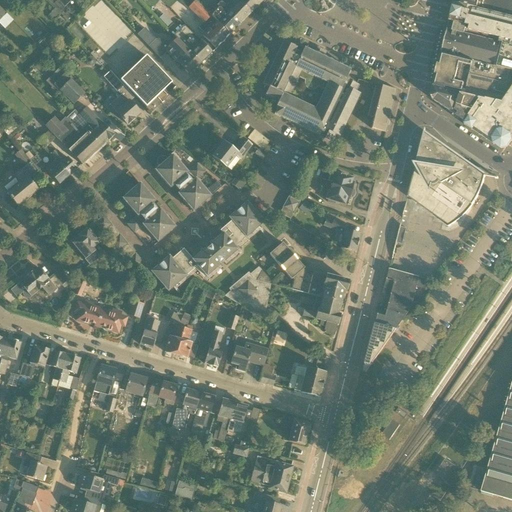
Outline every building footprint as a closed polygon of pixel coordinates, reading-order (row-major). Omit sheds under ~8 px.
[(209,14),(196,1),(195,1),(194,0),(178,0),(188,10),(190,8),(190,9),(191,9),(205,23),(199,29),(205,35),(203,38),(215,50),(230,35),(213,19),(209,14)] [(237,0),(234,4),(229,0),(223,0),(221,3),(241,23),(251,12),(239,0),(238,0),(237,0)] [(262,0),(238,0),(239,0),(251,12),(263,1),(262,0)] [(511,0),(460,0),(459,4),(511,17),(511,0)] [(58,1),(53,6),(60,13),(65,8),(58,1)] [(241,23),(221,3),(209,14),(213,19),(230,35),(241,23)] [(511,17),(459,4),(456,3),(452,22),(454,23),(464,25),(465,22),(475,24),(473,32),(503,40),(496,68),(511,71),(511,90),(503,104),(482,99),(466,123),(500,146),(506,145),(511,136),(511,17)] [(55,9),(48,15),(54,22),(61,15),(55,9)] [(6,14),(0,19),(0,24),(5,29),(13,21),(6,14)] [(402,21),(392,20),(390,29),(415,33),(417,18),(403,16),(402,21)] [(167,18),(163,23),(167,27),(172,23),(167,18)] [(473,32),(475,24),(465,22),(464,25),(454,23),(452,31),(447,30),(441,53),(445,54),(436,87),(460,93),(482,99),(503,104),(511,71),(496,68),(503,40),(473,32)] [(199,43),(194,38),(192,36),(193,35),(184,26),(173,36),(177,40),(201,64),(201,63),(211,54),(201,42),(199,43)] [(148,47),(155,40),(144,28),(137,35),(148,47)] [(179,64),(189,75),(201,64),(177,40),(172,44),(169,47),(166,44),(160,49),(165,54),(168,51),(179,63),(179,64)] [(325,54),(320,51),(318,55),(304,48),(301,54),(295,51),(296,48),(283,42),(262,85),(269,88),(265,96),(272,99),(270,102),(277,105),(276,107),(277,108),(274,115),(319,137),(319,138),(323,140),(324,139),(332,142),(335,136),(340,138),(360,95),(355,93),(359,86),(351,82),(352,81),(347,79),(346,80),(350,70),(324,57),(325,54)] [(50,49),(46,53),(50,58),(54,55),(50,49)] [(89,57),(86,60),(86,64),(89,67),(93,67),(95,64),(95,60),(93,58),(93,57),(89,57)] [(175,87),(146,57),(121,81),(146,107),(162,92),(166,96),(175,87)] [(110,72),(103,78),(117,93),(117,92),(121,96),(122,97),(113,105),(113,106),(118,111),(116,112),(115,113),(124,122),(127,125),(135,118),(134,117),(139,112),(129,102),(130,101),(134,98),(124,87),(110,72)] [(74,105),(85,94),(65,74),(54,84),(74,105)] [(389,120),(396,92),(396,90),(382,86),(381,89),(375,87),(367,117),(374,118),(371,129),(386,133),(388,123),(389,120)] [(454,115),(460,93),(436,87),(433,86),(433,87),(431,95),(431,96),(432,100),(432,101),(451,113),(453,114),(454,115)] [(466,123),(482,99),(460,93),(454,115),(466,123)] [(87,109),(77,118),(103,145),(114,135),(102,123),(102,124),(87,109)] [(45,126),(82,165),(103,145),(77,118),(72,113),(70,114),(60,123),(55,118),(45,126)] [(427,132),(438,139),(440,135),(429,128),(427,132)] [(260,148),(263,151),(270,142),(264,137),(254,130),(248,137),(247,139),(260,148)] [(43,137),(37,143),(44,150),(55,160),(69,176),(77,169),(68,158),(67,158),(64,161),(63,159),(63,158),(56,150),(55,150),(43,137)] [(240,160),(252,145),(242,137),(233,149),(223,143),(212,157),(211,157),(226,169),(235,157),(240,160)] [(485,176),(443,147),(422,141),(408,197),(448,226),(455,222),(462,217),(467,212),(474,203),(479,195),(482,185),(485,176)] [(38,191),(28,179),(38,172),(29,161),(30,161),(21,150),(15,156),(25,168),(11,175),(15,179),(4,188),(9,193),(8,194),(18,206),(28,200),(31,197),(31,196),(37,191),(38,191)] [(265,156),(258,150),(254,154),(262,161),(265,156)] [(327,158),(317,154),(315,160),(325,164),(327,158)] [(36,156),(30,161),(29,161),(38,172),(44,166),(36,156)] [(172,156),(155,171),(170,189),(176,184),(177,186),(175,187),(179,191),(180,189),(182,191),(178,195),(183,201),(185,199),(190,204),(188,206),(193,212),(211,197),(196,180),(204,173),(197,165),(187,173),(172,156)] [(55,160),(45,169),(59,185),(69,176),(55,160)] [(347,206),(350,197),(351,197),(352,197),(353,196),(354,195),(354,194),(354,192),(353,191),(352,190),(352,188),(351,187),(349,187),(352,180),(323,171),(324,167),(315,164),(310,177),(320,180),(332,183),(326,199),(328,200),(327,202),(334,204),(335,202),(347,206)] [(248,180),(240,174),(233,183),(241,189),(248,180)] [(217,183),(209,190),(212,194),(220,187),(217,183)] [(142,226),(157,243),(175,228),(170,222),(167,224),(163,218),(165,216),(160,210),(155,214),(154,212),(156,210),(153,207),(151,209),(149,207),(155,202),(140,184),(122,199),(137,216),(127,225),(134,233),(142,226)] [(289,197),(299,203),(302,198),(292,192),(289,197)] [(285,203),(296,209),(299,203),(289,197),(288,197),(285,203)] [(313,207),(305,201),(299,209),(306,215),(313,207)] [(235,247),(263,223),(264,223),(248,203),(238,211),(229,218),(231,221),(220,231),(223,234),(211,244),(214,248),(212,249),(211,247),(207,250),(209,252),(207,254),(204,250),(192,260),(183,250),(172,260),(169,257),(151,272),(168,292),(197,267),(206,277),(218,267),(217,266),(224,259),(225,261),(237,250),(235,247)] [(296,209),(285,203),(282,208),(283,208),(293,214),(296,209)] [(293,214),(283,208),(280,214),(290,220),(293,214)] [(98,228),(108,220),(104,215),(94,223),(98,228)] [(102,233),(112,225),(108,220),(98,228),(102,233)] [(360,235),(360,234),(345,231),(346,226),(334,220),(332,223),(326,220),(323,226),(344,233),(340,249),(355,253),(355,252),(359,237),(360,235)] [(105,237),(106,238),(116,230),(112,225),(102,233),(105,237)] [(99,243),(87,229),(86,230),(83,229),(80,231),(80,234),(71,242),(90,265),(99,257),(93,249),(99,243)] [(106,238),(110,243),(119,235),(116,230),(106,238)] [(110,243),(114,247),(124,239),(120,235),(119,235),(110,243)] [(114,247),(118,252),(127,245),(128,244),(124,239),(114,247)] [(282,244),(269,255),(277,263),(291,251),(288,247),(286,248),(282,244)] [(118,252),(122,257),(131,249),(127,245),(118,252)] [(122,257),(126,262),(135,254),(131,249),(122,257)] [(291,251),(277,263),(284,271),(298,259),(291,251)] [(126,262),(130,267),(140,259),(136,254),(135,254),(126,262)] [(130,267),(134,271),(144,263),(140,259),(130,267)] [(303,269),(304,269),(300,264),(301,262),(298,259),(284,271),(291,280),(292,279),(294,281),(302,283),(305,272),(303,269)] [(231,291),(224,296),(264,320),(270,285),(264,283),(256,281),(262,271),(258,267),(249,275),(252,278),(234,294),(231,291)] [(26,299),(29,299),(42,288),(48,296),(61,286),(64,289),(70,284),(68,281),(59,270),(47,280),(39,269),(34,273),(33,272),(32,273),(30,272),(27,275),(26,277),(25,279),(19,283),(24,289),(22,291),(23,292),(23,295),(26,299)] [(411,309),(417,286),(425,289),(430,281),(430,280),(389,269),(383,293),(386,295),(385,301),(386,302),(389,303),(387,311),(406,316),(411,309)] [(264,283),(267,277),(262,271),(256,281),(264,283)] [(291,290),(316,296),(317,296),(341,302),(344,291),(345,291),(348,281),(338,279),(336,276),(333,277),(313,272),(309,285),(302,283),(294,281),(291,290)] [(81,297),(88,282),(86,281),(82,279),(81,279),(80,279),(74,294),(81,297)] [(317,296),(316,296),(313,309),(304,307),(302,315),(315,319),(320,321),(319,326),(325,327),(324,333),(334,335),(336,325),(340,315),(338,315),(341,302),(317,296)] [(132,301),(128,315),(139,319),(144,305),(132,301)] [(77,303),(74,312),(78,313),(76,321),(81,322),(89,325),(90,323),(93,324),(95,325),(94,327),(95,327),(97,327),(102,311),(92,308),(93,305),(93,304),(85,302),(84,305),(81,304),(77,303)] [(102,311),(97,327),(100,328),(100,327),(105,328),(105,330),(118,334),(120,327),(120,326),(124,327),(127,318),(120,316),(121,313),(113,310),(112,314),(102,311)] [(366,373),(406,316),(387,311),(386,316),(378,314),(363,372),(366,373)] [(165,321),(171,324),(176,315),(170,312),(165,321)] [(183,316),(182,319),(189,322),(190,319),(191,317),(187,315),(184,314),(183,316)] [(235,331),(239,318),(231,316),(227,329),(235,331)] [(146,331),(144,330),(140,345),(152,349),(156,333),(155,333),(158,322),(150,319),(146,331)] [(168,340),(165,353),(169,354),(176,356),(184,329),(178,326),(176,326),(176,327),(173,338),(169,337),(168,340)] [(184,329),(176,356),(187,359),(188,356),(191,345),(192,344),(194,345),(197,334),(191,333),(191,331),(184,329)] [(204,364),(217,368),(222,353),(217,351),(222,334),(214,331),(204,364)] [(0,362),(0,374),(4,376),(9,358),(15,360),(20,344),(18,344),(18,341),(14,340),(12,342),(6,340),(0,362)] [(235,347),(230,364),(238,366),(237,371),(245,373),(248,362),(263,367),(268,350),(245,343),(243,350),(235,347)] [(35,365),(44,368),(49,351),(40,348),(40,349),(35,348),(30,366),(23,364),(19,376),(31,380),(35,365)] [(52,358),(49,367),(56,369),(53,381),(59,382),(67,356),(55,352),(53,358),(52,358)] [(67,356),(59,382),(66,384),(69,372),(76,374),(78,365),(77,365),(79,359),(67,356)] [(101,367),(93,392),(100,394),(107,395),(107,396),(109,399),(105,411),(112,413),(116,398),(124,372),(115,369),(115,371),(101,367)] [(297,377),(294,390),(301,392),(301,393),(319,397),(319,396),(324,375),(325,374),(307,369),(296,367),(294,376),(297,377)] [(16,387),(19,376),(10,373),(7,385),(16,387)] [(259,383),(273,387),(276,377),(262,373),(259,383)] [(125,392),(125,393),(141,398),(146,380),(130,375),(127,386),(125,392)] [(153,380),(145,405),(156,408),(159,399),(165,401),(164,403),(172,406),(176,394),(174,393),(176,387),(163,383),(153,380)] [(46,386),(40,384),(36,397),(42,399),(46,386)] [(511,385),(481,492),(511,500),(511,385)] [(65,400),(72,402),(75,391),(69,389),(65,400)] [(171,426),(171,428),(184,431),(188,414),(194,416),(200,394),(186,390),(182,406),(183,407),(182,411),(176,409),(174,415),(171,426)] [(194,416),(193,424),(206,427),(214,398),(200,394),(194,416)] [(223,443),(226,432),(234,403),(222,400),(216,421),(222,423),(221,429),(218,428),(218,432),(215,431),(213,440),(223,443)] [(247,407),(234,403),(226,432),(232,434),(236,422),(242,424),(247,407)] [(405,419),(408,414),(398,408),(395,413),(405,419)] [(260,411),(253,409),(249,421),(256,423),(260,411)] [(168,413),(165,424),(171,426),(174,415),(168,413)] [(281,424),(279,431),(290,434),(287,442),(303,446),(304,446),(306,445),(307,440),(305,439),(307,433),(309,434),(310,427),(309,424),(293,420),(292,427),(281,424)] [(382,436),(389,441),(400,426),(392,421),(382,436)] [(249,449),(235,446),(232,455),(246,459),(249,449)] [(25,457),(22,467),(29,469),(26,477),(43,482),(47,467),(39,465),(41,458),(26,453),(25,457)] [(256,460),(253,471),(289,481),(292,468),(275,463),(274,468),(263,465),(264,463),(256,460)] [(448,483),(458,468),(445,460),(436,475),(448,483)] [(268,490),(285,494),(289,481),(253,471),(250,482),(258,484),(259,482),(270,485),(268,490)] [(82,476),(78,488),(87,491),(85,497),(103,502),(108,484),(117,487),(119,480),(106,476),(104,482),(93,478),(93,479),(82,476)] [(16,481),(14,488),(19,490),(22,483),(16,481)] [(166,484),(164,491),(173,493),(175,486),(166,484)] [(176,488),(175,496),(192,501),(194,491),(184,489),(182,490),(176,488)] [(20,495),(13,511),(29,511),(23,509),(24,505),(31,507),(36,494),(27,491),(23,489),(20,495)] [(425,491),(417,505),(426,510),(434,497),(425,491)] [(255,511),(279,511),(281,507),(274,505),(276,498),(255,493),(253,499),(258,501),(255,511)] [(74,500),(70,511),(99,511),(103,502),(85,497),(84,503),(74,500)]
